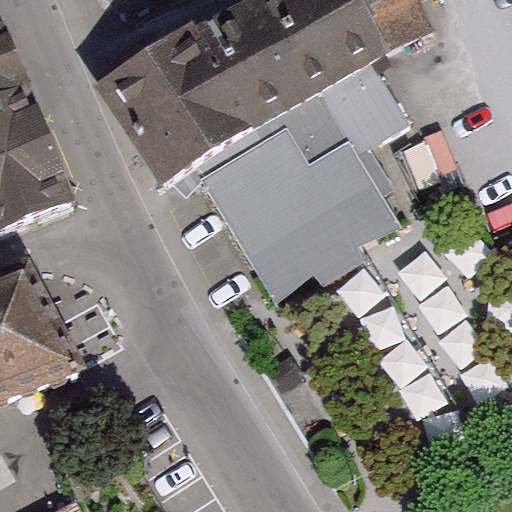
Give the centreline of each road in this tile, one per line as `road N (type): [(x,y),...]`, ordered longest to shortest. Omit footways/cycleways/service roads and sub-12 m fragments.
road 1 (residential): [(283,511),(141,274),(128,229)]
road 2 (residential): [(128,229),(26,0)]
road 3 (residential): [(128,229),(0,271)]
